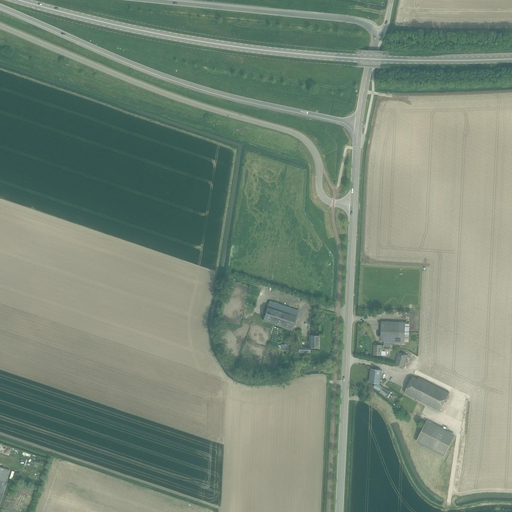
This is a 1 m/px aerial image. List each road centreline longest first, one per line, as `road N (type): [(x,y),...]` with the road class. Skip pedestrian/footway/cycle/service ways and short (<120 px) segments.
road 1 (unclassified): [(353,204),(324,199),(316,157),(298,135),(164,93),(0,26)]
road 2 (primary): [(0,6),(207,90),(358,123)]
road 3 (primary): [(355,58),(215,44),(18,0)]
road 4 (secondary): [(339,511),(353,204)]
road 5 (primary): [(377,33),(352,20),(146,0)]
road 6 (primary): [(355,58),(511,59)]
